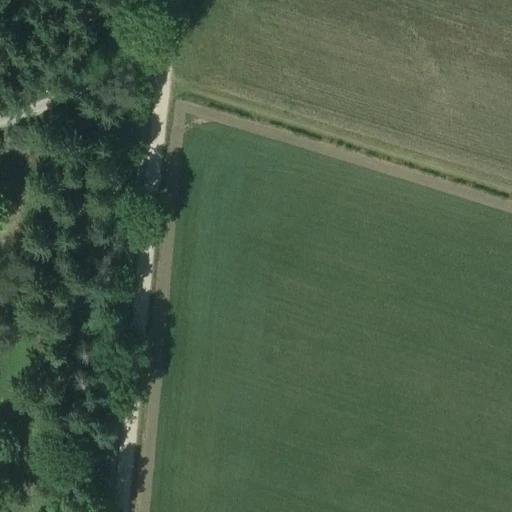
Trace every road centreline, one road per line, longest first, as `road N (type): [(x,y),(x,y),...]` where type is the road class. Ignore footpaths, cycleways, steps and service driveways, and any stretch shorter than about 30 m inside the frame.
road 1 (track): [(122,511),(169,0)]
road 2 (track): [(162,83),(511,192)]
